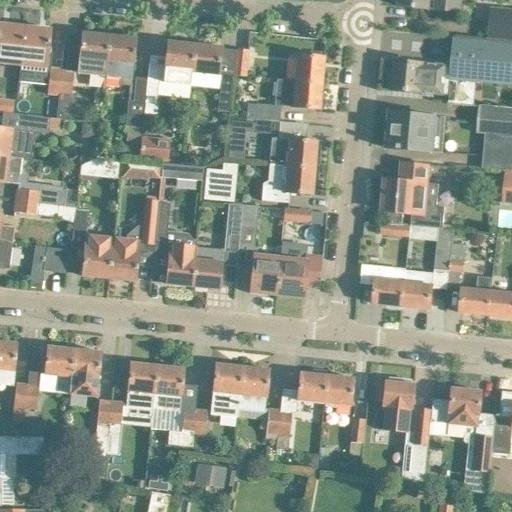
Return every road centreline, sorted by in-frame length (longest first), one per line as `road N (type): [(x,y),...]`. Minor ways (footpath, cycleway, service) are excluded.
road 1 (residential): [(0,298),(335,332)]
road 2 (unclassified): [(335,332),(362,23)]
road 3 (unclassified): [(362,23),(138,0)]
road 4 (residential): [(335,332),(511,351)]
